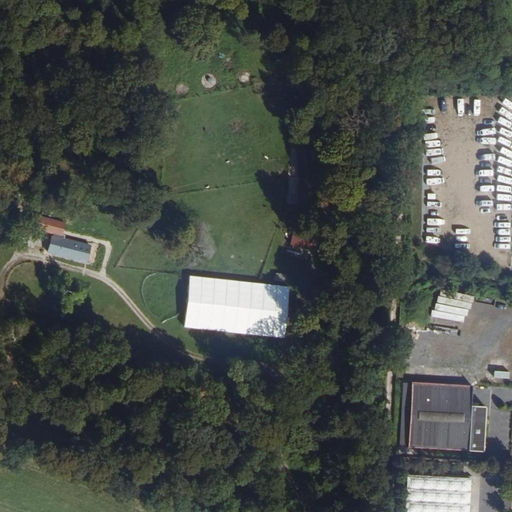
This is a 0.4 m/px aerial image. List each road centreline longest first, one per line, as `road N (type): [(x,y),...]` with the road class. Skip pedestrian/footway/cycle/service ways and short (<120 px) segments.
road 1 (track): [(381,511),(411,0)]
road 2 (track): [(10,305),(1,278),(16,259),(33,258),(107,280),(180,350),(389,379)]
